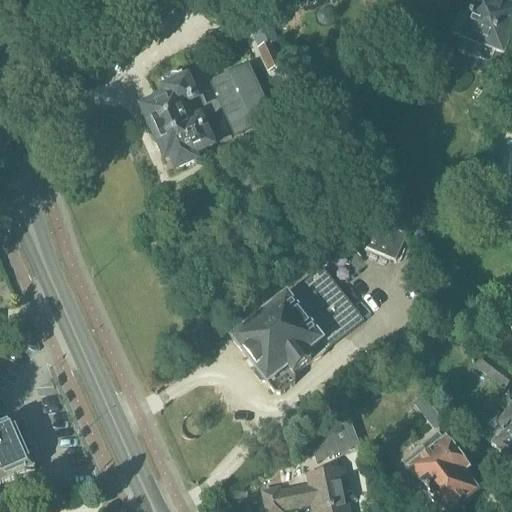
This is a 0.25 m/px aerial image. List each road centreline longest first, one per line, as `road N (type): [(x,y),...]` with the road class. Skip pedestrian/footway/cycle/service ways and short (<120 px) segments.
road 1 (primary): [(151,511),(0,155)]
road 2 (residential): [(0,129),(135,0)]
